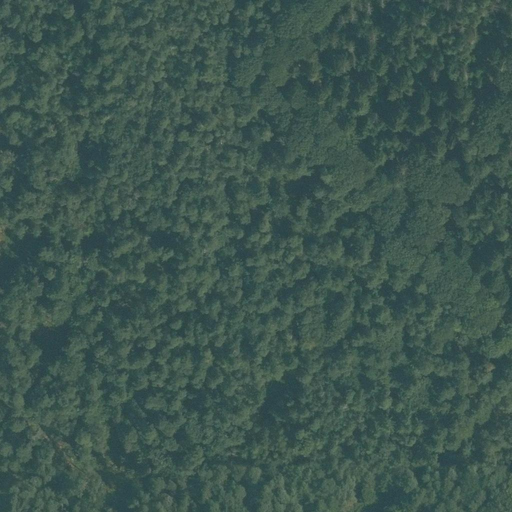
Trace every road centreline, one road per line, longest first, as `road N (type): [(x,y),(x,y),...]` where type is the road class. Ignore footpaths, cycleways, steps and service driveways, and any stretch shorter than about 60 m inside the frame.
road 1 (track): [(388,223),(238,61)]
road 2 (track): [(388,223),(511,74)]
road 3 (track): [(511,354),(388,223)]
